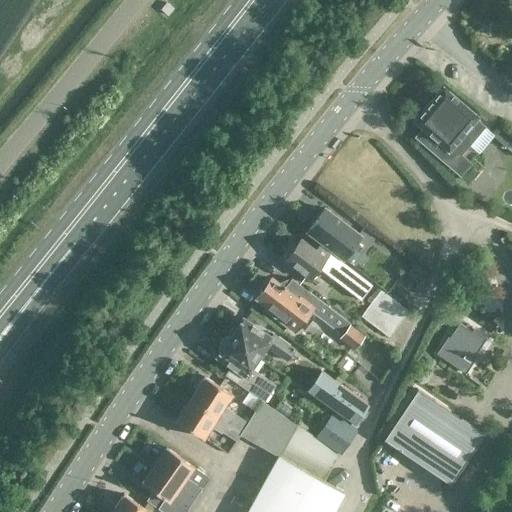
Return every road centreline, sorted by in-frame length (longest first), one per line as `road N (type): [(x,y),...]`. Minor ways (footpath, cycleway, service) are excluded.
road 1 (tertiary): [(52,511),(241,237),(439,0)]
road 2 (primary): [(251,0),(69,226)]
road 3 (unclassified): [(0,163),(135,0)]
road 4 (primary): [(0,352),(69,226)]
